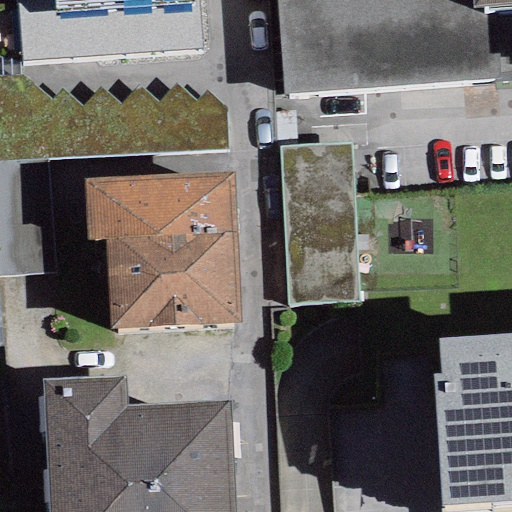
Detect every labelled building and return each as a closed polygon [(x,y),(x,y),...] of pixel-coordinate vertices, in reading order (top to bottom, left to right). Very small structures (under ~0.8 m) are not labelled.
[(201,46),(198,0),(14,0),(19,59),(201,46)] [(471,11),(470,0),(274,0),(281,100),(493,86),(488,10),(471,11)] [(511,0),(470,0),(471,11),(488,10),(511,8),(511,0)] [(350,141),(280,145),(288,305),(358,301),(350,141)] [(231,164),(82,173),(86,231),(103,230),(108,322),(240,314),(231,164)] [(511,321),(436,327),(439,363),(431,363),(440,494),(511,489),(511,321)] [(124,363),(42,367),(47,511),(233,511),(229,387),(126,389),(124,363)]
